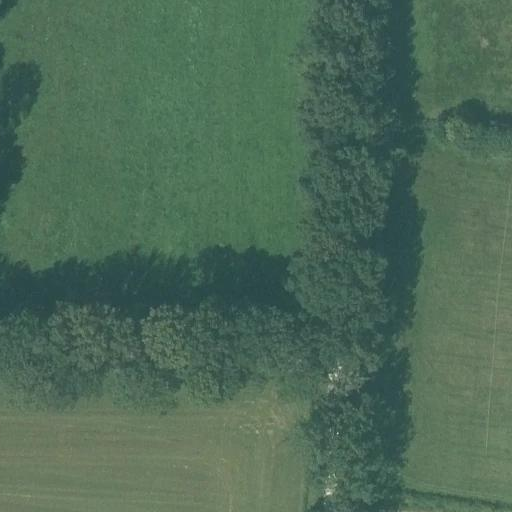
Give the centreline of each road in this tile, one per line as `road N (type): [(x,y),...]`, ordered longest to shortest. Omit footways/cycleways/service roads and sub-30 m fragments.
road 1 (track): [(339,353),(357,0)]
road 2 (track): [(0,354),(339,353)]
road 3 (track): [(331,511),(339,353)]
